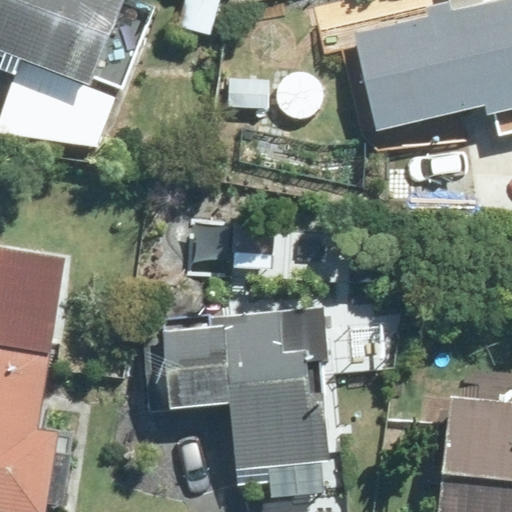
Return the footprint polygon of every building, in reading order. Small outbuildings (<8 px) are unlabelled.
[(125,0),(0,0),(0,37),(98,74),(125,0)] [(187,0),(181,21),(212,30),(221,0),(187,0)] [(511,0),(471,0),(361,26),(382,119),(495,93),(497,104),(511,100),(511,0)] [(230,77),(230,100),(272,103),(272,77),(230,77)] [(329,303),(230,312),(231,321),(173,326),(179,398),(237,393),(245,479),(263,477),(265,511),(354,511),(349,453),(336,454),(330,388),(320,389),(317,356),(334,355),(329,303)] [(0,502),(51,510),(52,494),(73,497),(79,448),(59,445),(63,426),(42,422),(55,331),(0,322),(0,502)] [(447,511),(511,511),(511,395),(455,392),(454,411),(441,410),(436,477),(450,478),(447,511)]
